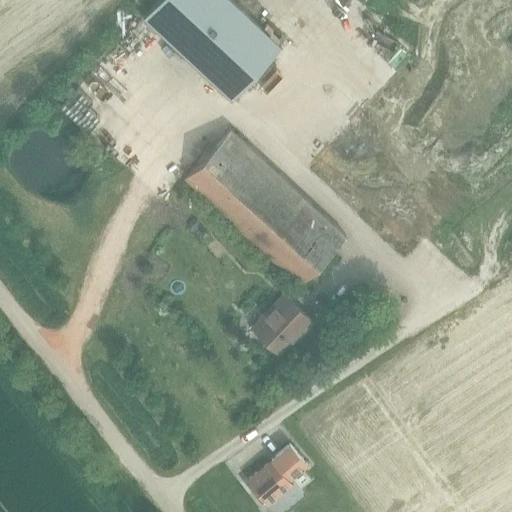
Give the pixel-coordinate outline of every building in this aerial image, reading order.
[(158,0),(143,16),(232,99),(282,46),(232,0),(158,0)] [(511,134),(511,103),(455,52),(382,131),(317,72),(263,130),(399,256),(511,134)] [(185,178),(300,285),(346,235),(231,128),(185,178)] [(252,326),(277,349),(294,331),(298,334),(312,319),(284,292),(252,326)] [(289,443),(246,479),(267,504),(293,482),(290,479),(302,468),(303,469),(304,468),(303,467),(307,464),(289,443)]
